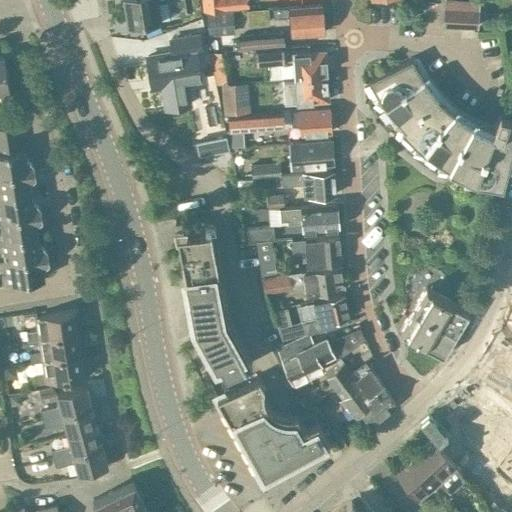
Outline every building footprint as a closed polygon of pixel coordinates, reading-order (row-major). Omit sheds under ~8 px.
[(167,1),(167,0),(124,0),(129,25),(160,20),(157,3),(167,1)] [(201,0),(203,10),(249,7),(247,0),(201,0)] [(479,25),(479,0),(443,0),(443,25),(479,25)] [(323,33),(321,6),(273,9),(273,17),(290,16),(291,35),(323,33)] [(269,7),(248,9),(249,21),(270,20),(269,7)] [(233,32),(231,12),(206,14),(208,34),(233,32)] [(284,45),(283,32),(239,36),(241,49),(284,45)] [(200,48),(198,35),(171,39),(173,52),(147,56),(152,87),(162,86),(166,107),(189,104),(186,82),(200,80),(195,49),(200,48)] [(283,58),(282,46),(260,47),(260,60),(283,58)] [(285,63),(281,67),(281,75),(286,78),(295,77),(326,75),(325,50),(293,52),(294,63),(285,63)] [(232,79),(226,51),(214,53),(219,81),(232,79)] [(0,92),(1,98),(10,96),(9,90),(4,55),(0,55),(0,92)] [(422,75),(412,56),(369,80),(378,96),(377,96),(376,99),(383,104),(395,120),(393,124),(401,128),(415,141),(414,145),(423,148),(438,159),(437,163),(446,166),(446,165),(476,179),(502,188),(511,153),(511,117),(500,113),(492,133),(470,122),(453,110),(438,95),(422,75)] [(295,78),(283,78),(285,103),(296,102),(328,100),(326,75),(295,77),(295,78)] [(250,107),(248,80),(222,81),(224,109),(250,107)] [(330,131),(329,108),(299,109),(299,116),(294,116),(294,126),(300,126),(300,133),(330,131)] [(283,110),(226,114),(228,133),(285,129),(283,110)] [(0,138),(20,136),(18,123),(0,125),(0,138)] [(226,134),(214,137),(217,152),(229,149),(226,134)] [(20,136),(0,138),(0,151),(22,148),(20,136)] [(300,142),(289,143),(289,150),(290,166),(332,163),(331,140),(300,142)] [(0,151),(0,174),(35,169),(34,162),(28,158),(26,158),(24,149),(24,147),(22,148),(0,151)] [(280,161),(251,163),(251,177),(281,174),(280,161)] [(0,195),(31,191),(29,181),(31,180),(36,175),(35,169),(0,174),(0,195)] [(335,194),(333,171),(281,175),(282,184),(302,183),(303,196),(335,194)] [(31,191),(0,195),(0,217),(41,212),(40,206),(35,200),(32,201),(31,191)] [(282,194),(268,195),(269,207),(283,206),(282,194)] [(337,227),(336,204),(279,207),(280,220),(285,220),(285,222),(301,222),(302,229),(337,227)] [(0,239),(37,234),(36,224),(38,223),(42,217),(41,212),(0,217),(0,239)] [(176,224),(175,224),(180,250),(181,256),(181,259),(181,260),(184,273),(186,286),(189,300),(192,314),(194,328),(201,359),(213,381),(209,383),(210,384),(220,378),(221,379),(225,376),(252,362),(245,350),(227,316),(210,230),(206,231),(204,220),(208,219),(208,218),(182,222),(176,224)] [(273,226),(246,228),(248,241),(274,239),(273,226)] [(37,234),(0,239),(0,248),(3,248),(5,261),(48,254),(47,248),(41,243),(39,244),(37,234)] [(339,234),(291,239),(292,251),(307,249),(307,261),(340,259),(339,234)] [(49,260),(48,254),(5,261),(6,272),(2,273),(3,284),(44,277),(43,267),(45,266),(49,260)] [(262,276),(264,275),(279,273),(277,262),(260,264),(262,276)] [(301,270),(279,273),(264,275),(266,288),(304,282),(306,293),(313,292),(314,293),(344,288),(340,266),(309,270),(309,269),(301,270)] [(469,312),(426,286),(400,329),(443,355),(469,312)] [(326,329),(346,323),(345,317),(349,317),(344,295),(314,301),(318,320),(305,322),(307,332),(307,333),(326,329)] [(287,306),(274,309),(279,330),(282,339),(307,332),(305,322),(304,319),(291,322),(287,306)] [(26,341),(39,339),(39,338),(80,331),(77,309),(35,316),(38,329),(25,331),(26,341)] [(8,331),(0,331),(0,344),(10,343),(8,331)] [(29,362),(42,360),(42,359),(84,352),(80,331),(39,338),(39,339),(41,351),(28,353),(29,362)] [(342,334),(330,338),(339,357),(350,350),(342,334)] [(299,345),(296,347),(310,376),(324,369),(324,368),(332,363),(329,357),(335,354),(326,335),(311,341),(308,335),(297,340),(299,345)] [(293,383),(310,376),(296,347),(293,348),(290,343),(277,348),(293,383)] [(0,359),(14,358),(11,344),(0,345),(0,359)] [(88,375),(84,352),(42,359),(42,360),(44,372),(31,374),(33,384),(88,375)] [(342,396),(359,384),(351,374),(340,357),(336,360),(339,364),(327,374),(342,396)] [(18,377),(16,365),(4,367),(6,379),(18,377)] [(355,371),(351,374),(359,384),(374,404),(363,411),(371,422),(396,402),(372,369),(370,366),(358,376),(355,371)] [(511,366),(459,440),(486,459),(484,462),(469,452),(461,463),(511,498),(511,366)] [(217,397),(262,480),(264,479),(329,443),(313,412),(304,417),(300,419),(297,412),(291,414),(285,414),(279,412),(274,409),(269,405),(266,400),(264,395),(263,389),(264,383),(259,374),(220,395),(218,396),(217,397)] [(374,404),(359,384),(342,396),(343,397),(338,400),(344,408),(349,405),(356,416),(363,411),(374,404)] [(39,410),(41,419),(95,404),(93,395),(88,396),(85,385),(55,393),(58,405),(39,410)] [(22,404),(20,393),(9,395),(11,405),(22,404)] [(303,397),(297,400),(301,407),(307,404),(303,397)] [(95,404),(41,419),(43,428),(63,423),(66,433),(95,425),(93,415),(98,414),(95,404)] [(69,444),(50,450),(52,458),(106,444),(104,435),(98,436),(95,425),(66,433),(69,444)] [(465,478),(431,438),(395,468),(418,496),(439,478),(449,490),(465,478)] [(106,444),(52,458),(54,466),(74,461),(77,473),(79,472),(107,465),(103,454),(108,452),(106,444)] [(147,511),(133,481),(92,499),(97,511),(147,511)] [(360,511),(351,499),(334,511),(360,511)] [(58,511),(57,503),(36,508),(37,511),(58,511)]
